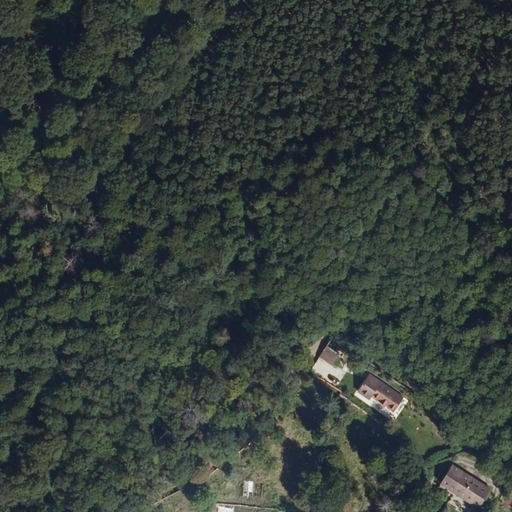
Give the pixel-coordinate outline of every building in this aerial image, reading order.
[(332,365),(339,355),(327,346),(320,357),(332,365)] [(401,396),(369,375),(359,391),(371,399),(373,396),(392,409),(401,396)] [(476,511),(491,491),(482,485),(480,488),(464,478),(466,475),(452,465),(441,483),(448,487),(454,491),(455,493),(457,496),(459,497),(461,499),(464,500),(466,501),(469,502),(470,502),(476,511)] [(482,485),(466,475),(464,478),(480,488),(482,485)] [(262,498),(263,482),(235,480),(234,496),(262,498)] [(448,487),(441,483),(438,487),(445,491),(448,487)]
